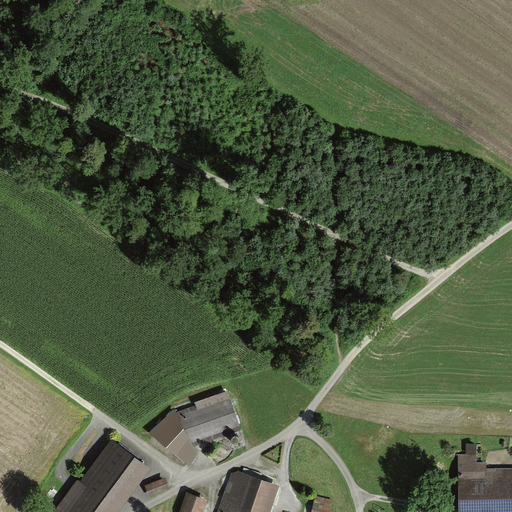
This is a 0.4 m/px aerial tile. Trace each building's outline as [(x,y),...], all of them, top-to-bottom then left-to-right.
[(227,393),(177,412),(150,435),(190,465),(197,454),(194,446),(240,429),(227,393)] [(54,511),(56,511),(117,511),(151,463),(111,436),(81,480),(78,477),(54,511)] [(467,453),(476,453),(476,442),(467,442),(467,453)] [(459,453),(459,511),(511,511),(511,468),(486,468),(486,460),(476,460),(476,453),(467,453),(459,453)] [(238,471),(230,474),(217,511),(270,511),(280,485),(238,471)] [(165,475),(144,484),(149,494),(169,486),(165,475)] [(201,511),(206,497),(187,490),(180,511),(181,511),(201,511)] [(329,511),(332,499),(316,496),(311,511),(329,511)]
